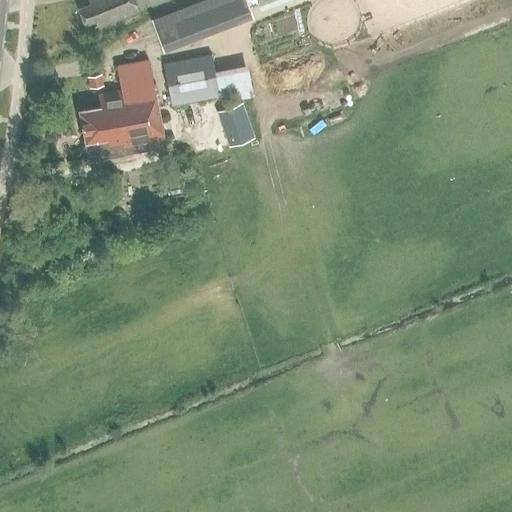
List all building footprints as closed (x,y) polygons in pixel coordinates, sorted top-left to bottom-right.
[(137,12),(134,6),(147,1),(149,8),(170,0),(87,0),(89,4),(78,8),(84,24),(95,20),(98,27),(137,12)] [(250,16),(243,0),(195,0),(149,18),(161,51),(250,16)] [(287,0),(254,0),(258,11),(287,0)] [(216,96),(214,83),(207,54),(162,63),(171,105),(216,96)] [(110,122),(158,112),(147,60),(116,67),(121,91),(98,95),(100,107),(79,111),(83,132),(111,127),(110,122)] [(101,85),(98,73),(85,76),(87,88),(101,85)] [(252,136),(240,102),(214,111),(225,146),(252,136)] [(84,141),(85,144),(82,147),(83,153),(87,155),(89,161),(123,154),(121,147),(163,139),(158,112),(110,122),(111,127),(83,132),(85,141),(84,141)]
